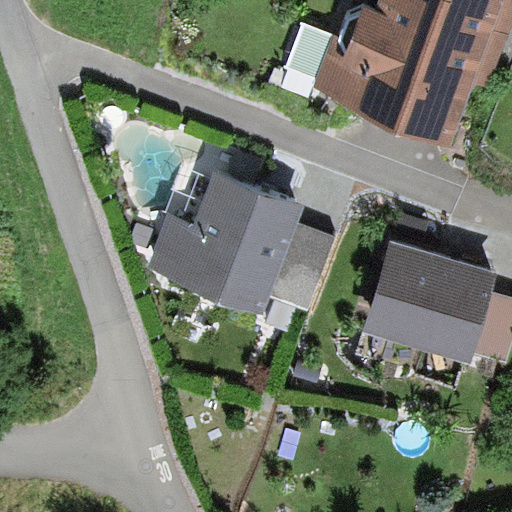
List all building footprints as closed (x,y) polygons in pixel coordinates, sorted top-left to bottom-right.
[(511,0),(382,0),(379,9),(351,14),(342,40),(333,37),(315,89),(453,137),(471,85),(487,91),(511,17),(511,0)] [(304,205),(220,171),(198,225),(174,216),(152,271),(260,315),(268,294),(296,220),(304,205)] [(296,220),(268,294),(308,309),(336,236),(296,220)] [(495,271),(392,240),(365,331),(468,362),(471,351),(490,290),(495,271)] [(511,338),(511,296),(490,290),(471,351),(505,362),(511,338)]
